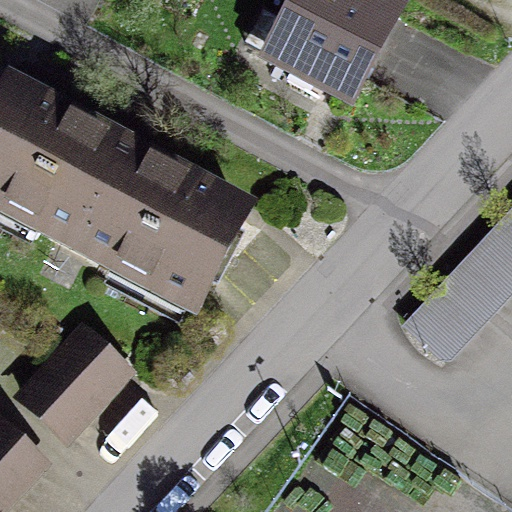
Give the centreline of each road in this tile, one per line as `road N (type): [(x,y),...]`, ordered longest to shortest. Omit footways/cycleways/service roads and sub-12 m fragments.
road 1 (residential): [(0,0),(402,216)]
road 2 (residential): [(123,511),(402,216)]
road 3 (residential): [(402,216),(511,96)]
